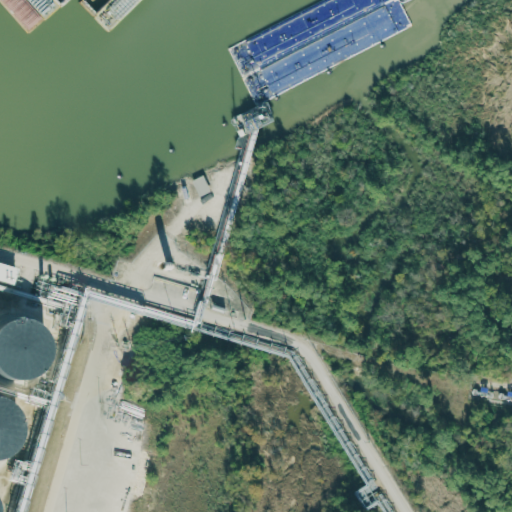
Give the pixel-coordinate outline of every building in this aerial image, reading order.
[(95,0),(101,7),(115,21),(137,0),(95,0)] [(390,37),(378,8),(382,6),(379,0),(325,0),(333,16),(340,13),(345,26),(339,29),(336,23),(325,27),(327,31),(301,42),(312,69),(390,37)] [(198,195),(209,190),(203,175),(191,179),(198,195)] [(16,267),(0,262),(0,280),(11,284),(16,267)] [(0,375),(4,378),(14,380),(24,379),(33,374),(41,368),(46,359),(48,349),(46,339),(42,329),(35,322),(26,317),(16,315),(6,316),(0,319),(0,375)] [(0,455),(3,454),(11,448),(16,439),(18,429),(17,419),(12,409),(5,402),(0,399),(0,455)]
